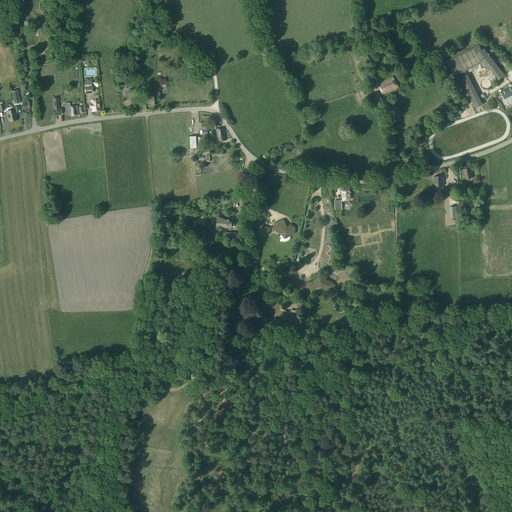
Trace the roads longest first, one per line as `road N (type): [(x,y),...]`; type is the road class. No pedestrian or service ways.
road 1 (unclassified): [(0,138),(86,119),(203,108),(216,110),(264,166),(367,182),(511,139)]
road 2 (track): [(0,424),(69,414),(131,364),(154,231),(146,113)]
road 3 (track): [(320,178),(295,259),(248,317),(259,370),(237,391),(227,417),(224,435),(251,511)]
road 4 (track): [(392,179),(407,308),(511,400)]
road 5 (track): [(438,0),(284,49),(264,45),(213,68)]
road 6 (track): [(511,418),(473,405),(379,420),(344,511)]
road 7 (track): [(137,0),(213,68),(216,110)]
road 8 (track): [(35,129),(21,2)]
